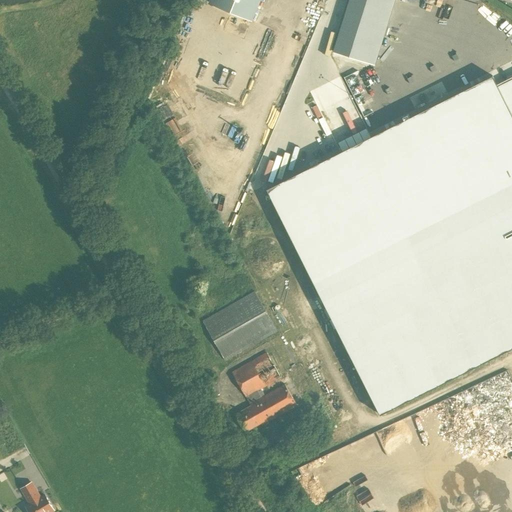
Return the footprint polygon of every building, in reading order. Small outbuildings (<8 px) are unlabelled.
[(211,0),(210,3),(251,20),(259,0),(211,0)] [(349,0),(334,52),(364,61),(383,0),(349,0)] [(511,84),(491,94),(481,72),(253,180),(360,408),(511,335),(511,84)] [(271,311),(217,337),(228,359),(282,333),(271,311)] [(247,394),(284,377),(267,342),(230,359),(247,394)] [(294,393),(242,419),(250,434),(302,408),(294,393)] [(49,511),(54,509),(45,495),(41,498),(40,496),(35,488),(31,482),(21,488),(25,495),(30,504),(26,506),(29,511),(49,511)]
